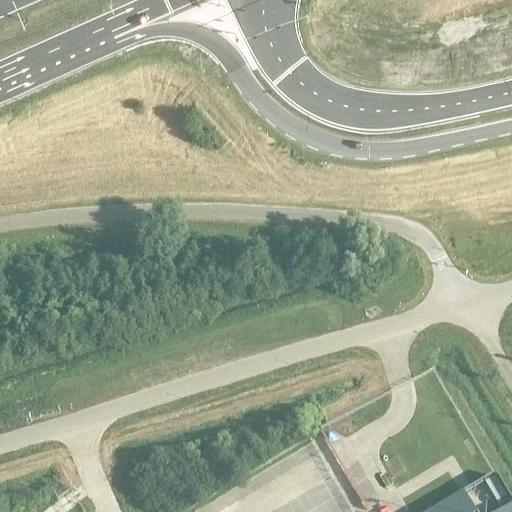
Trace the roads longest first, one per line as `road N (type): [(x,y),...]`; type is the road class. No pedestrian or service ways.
road 1 (unclassified): [(0,225),(154,212),(395,225),(428,241),(453,306)]
road 2 (unclassified): [(453,306),(0,444)]
road 3 (trunk): [(89,40),(176,30),(209,39),(278,117),(343,147),(415,147),(511,126)]
road 4 (trunk): [(511,96),(386,117),(321,106),(269,63),(251,27),(249,0)]
